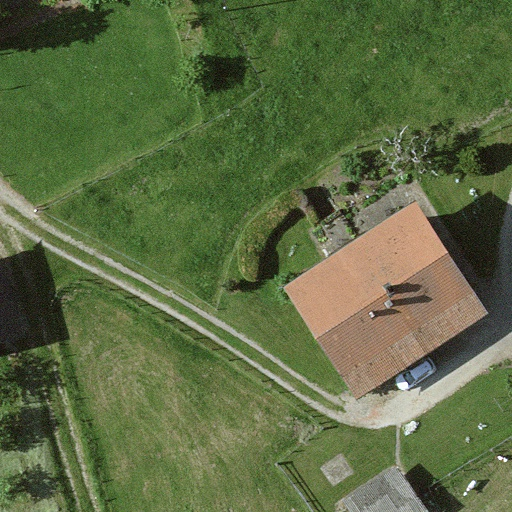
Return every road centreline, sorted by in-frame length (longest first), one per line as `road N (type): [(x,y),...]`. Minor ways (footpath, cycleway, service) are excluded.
road 1 (track): [(0,204),(203,320),(314,397),(368,419),(390,415),(511,334)]
road 2 (track): [(88,511),(23,288),(0,238)]
